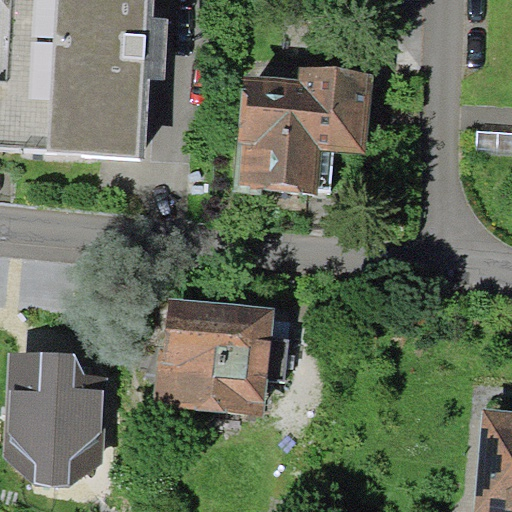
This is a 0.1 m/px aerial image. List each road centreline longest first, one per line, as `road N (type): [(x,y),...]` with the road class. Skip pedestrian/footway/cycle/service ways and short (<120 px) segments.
road 1 (residential): [(453,270),(0,230)]
road 2 (residential): [(457,0),(453,270)]
